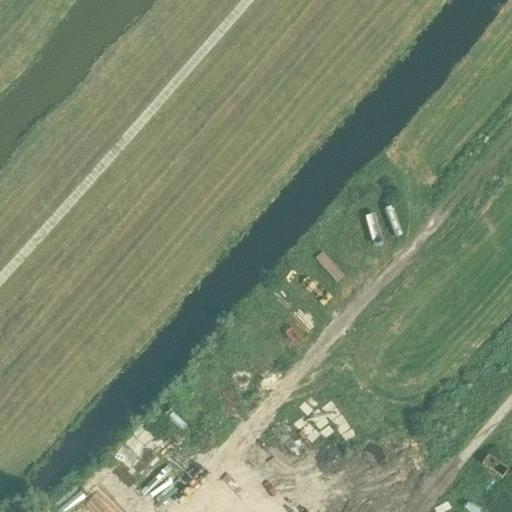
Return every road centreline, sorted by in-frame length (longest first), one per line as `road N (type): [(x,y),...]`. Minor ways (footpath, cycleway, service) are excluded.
road 1 (track): [(0,277),(249,0)]
road 2 (track): [(511,404),(419,511)]
